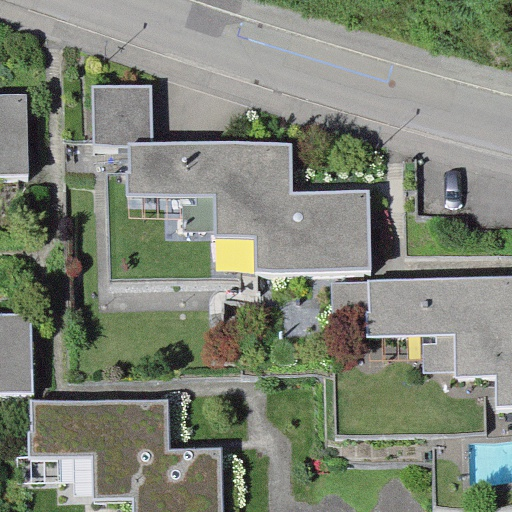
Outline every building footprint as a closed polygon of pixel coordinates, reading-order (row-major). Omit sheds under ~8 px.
[(156,99),(97,99),(96,160),(155,161),(156,99)] [(0,196),(39,195),(36,107),(0,108),(0,196)] [(155,161),(135,162),(137,219),(217,216),(218,258),(262,256),(263,291),(374,287),(372,204),(294,206),(293,157),(155,161)] [(511,287),(366,291),(367,353),(454,351),(455,389),(496,388),(497,422),(511,421),(511,287)] [(0,410),(38,409),(35,329),(0,329),(0,410)] [(170,416),(37,419),(38,470),(98,468),(98,511),(224,511),(223,463),(172,464),(170,416)]
